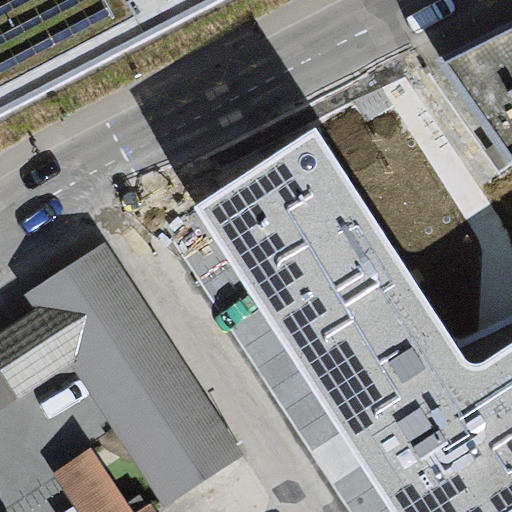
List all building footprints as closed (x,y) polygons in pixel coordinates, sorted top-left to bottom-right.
[(0,0),(0,117),(229,0),(0,0)] [(511,84),(490,93),(511,126),(511,84)] [(106,252),(0,324),(0,355),(32,402),(82,367),(177,506),(247,458),(106,252)] [(437,337),(341,403),(416,511),(423,511),(451,493),(463,511),(511,511),(511,351),(468,382),(437,337)] [(0,508),(29,490),(0,444),(0,508)] [(142,511),(110,460),(63,489),(77,511),(142,511)]
